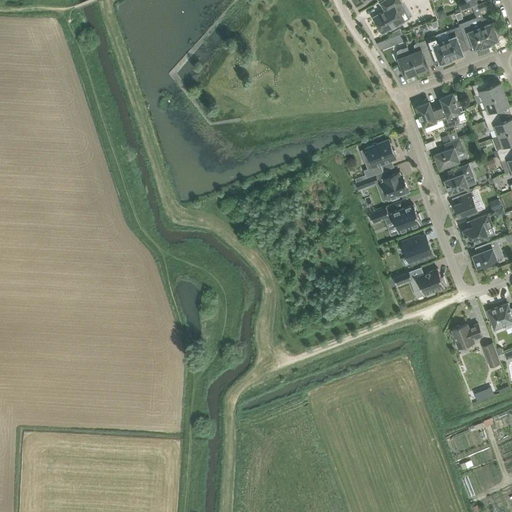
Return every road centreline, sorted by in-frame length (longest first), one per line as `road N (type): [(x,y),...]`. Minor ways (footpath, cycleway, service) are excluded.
road 1 (residential): [(511,276),(466,291),(399,97)]
road 2 (residential): [(399,97),(495,58),(511,60)]
